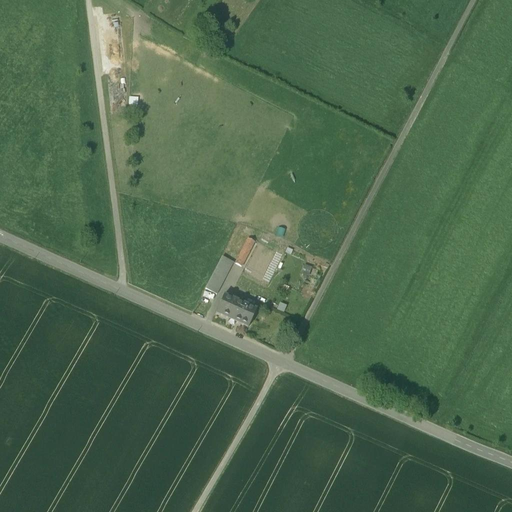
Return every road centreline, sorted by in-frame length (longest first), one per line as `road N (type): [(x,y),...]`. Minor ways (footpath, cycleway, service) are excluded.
road 1 (track): [(473,0),(293,346),(193,511)]
road 2 (tertiary): [(511,462),(0,234)]
road 3 (track): [(123,289),(89,0)]
